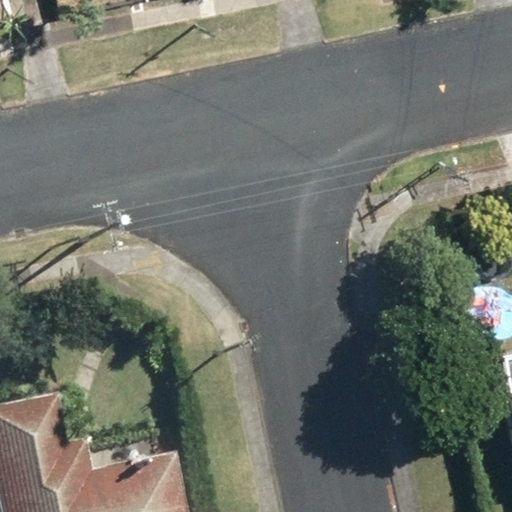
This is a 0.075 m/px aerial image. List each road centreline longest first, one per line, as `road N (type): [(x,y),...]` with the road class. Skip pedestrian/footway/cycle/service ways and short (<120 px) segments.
road 1 (residential): [(337,511),(252,121)]
road 2 (residential): [(252,121),(511,68)]
road 3 (residential): [(0,172),(252,121)]
